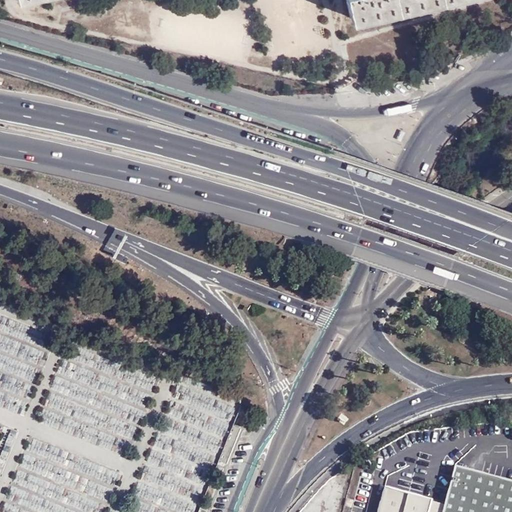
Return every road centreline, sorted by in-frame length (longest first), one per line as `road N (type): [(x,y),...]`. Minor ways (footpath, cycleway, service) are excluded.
road 1 (motorway): [(511,230),(0,58)]
road 2 (motorway): [(0,139),(356,234),(511,291)]
road 3 (motorway): [(511,255),(126,132),(0,106)]
road 4 (primary): [(0,28),(308,114)]
road 5 (motorway): [(125,241),(239,325),(276,388),(282,446)]
road 6 (motorway): [(259,511),(360,430),(453,390)]
road 7 (motorway): [(125,241),(337,321)]
road 8 (primary): [(465,91),(380,113),(308,114)]
road 9 (primary): [(465,91),(387,202)]
road 10 (motorway): [(0,190),(125,241)]
road 11 (primary): [(364,325),(448,234)]
road 12 (primary): [(308,114),(353,146),(387,202)]
